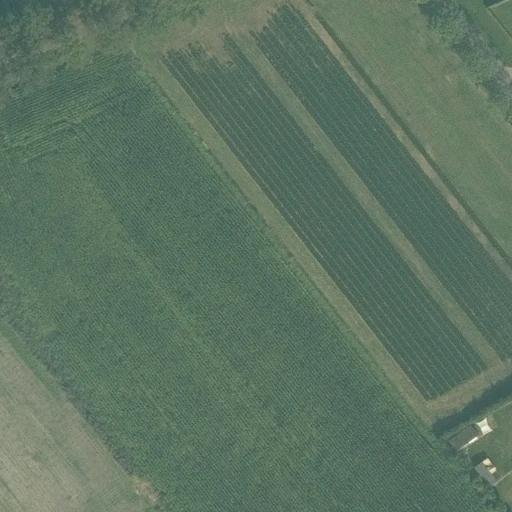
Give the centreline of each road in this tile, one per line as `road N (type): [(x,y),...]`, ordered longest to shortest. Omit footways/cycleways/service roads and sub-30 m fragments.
road 1 (unclassified): [(0,66),(152,0)]
road 2 (unclassified): [(511,93),(436,0)]
